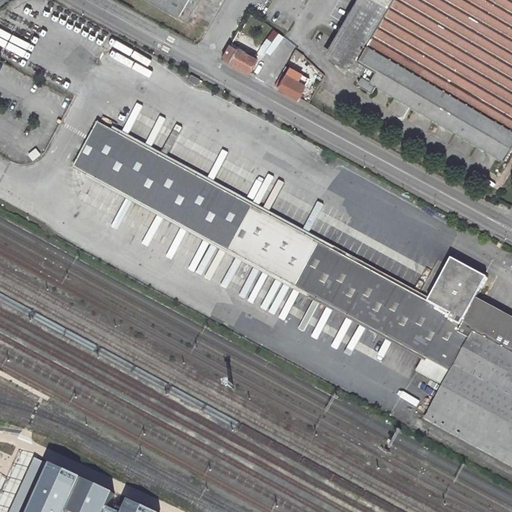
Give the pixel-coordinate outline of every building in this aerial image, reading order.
[(151,0),(180,17),(190,0),(151,0)] [(511,0),(364,0),(330,59),(363,78),(358,85),(373,94),(377,87),(505,162),(511,150),(511,0)] [(274,29),(260,47),(269,55),(283,36),(274,29)] [(225,59),(251,73),(259,60),(254,57),(240,49),(239,52),(231,47),(227,54),(225,59)] [(202,80),(193,75),(190,81),(198,85),(202,80)] [(280,89),(299,99),(302,95),(307,86),(288,75),(280,89)] [(433,410),(511,452),(511,323),(487,310),(478,305),(491,281),(456,262),(433,305),(99,125),(74,172),(296,291),(452,375),(433,410)] [(429,417),(511,461),(511,452),(433,410),(429,417)] [(68,511),(70,510),(73,511),(104,511),(116,487),(86,474),(53,458),(28,511),(68,511)] [(162,511),(163,511),(131,497),(123,511),(162,511)]
